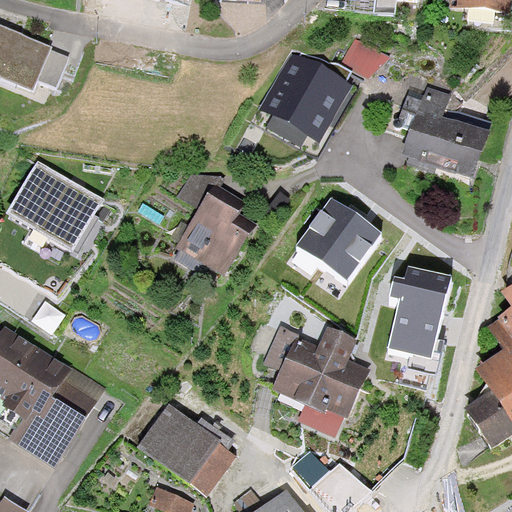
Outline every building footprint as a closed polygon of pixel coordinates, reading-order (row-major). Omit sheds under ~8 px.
[(222,0),(222,7),(272,8),(271,0),(222,0)] [(452,0),(452,4),(509,10),(509,0),(452,0)] [(49,53),(0,32),(0,84),(31,97),(49,53)] [(348,88),(292,57),(263,110),(319,141),(348,88)] [(408,172),(480,196),(497,147),(443,129),(452,103),(430,96),(426,109),(412,105),(402,136),(418,142),(408,172)] [(102,202),(37,165),(8,215),(72,252),(102,202)] [(191,173),(179,197),(199,208),(207,192),(215,197),(221,187),(226,179),(222,175),(191,173)] [(247,202),(221,187),(215,197),(207,192),(199,208),(176,248),(181,251),(176,258),(195,271),(202,261),(224,274),(258,224),(240,212),(247,202)] [(297,248),(323,267),(357,217),(355,215),(331,199),(297,248)] [(323,267),(347,284),(381,235),(361,220),(357,217),(323,267)] [(411,353),(407,369),(437,376),(445,341),(435,339),(451,275),(408,265),(405,278),(396,275),(391,295),(395,296),(402,298),(390,348),(411,353)] [(511,286),(503,293),(511,305),(511,306),(500,315),(501,317),(487,326),(502,348),(475,366),(490,389),(465,406),(492,447),(511,434),(511,286)] [(371,368),(350,359),(358,340),(326,326),(317,346),(302,339),(304,335),(282,325),(264,363),(281,370),(273,387),(306,403),(297,421),(335,438),(344,418),(347,419),(371,368)] [(0,432),(53,466),(106,387),(4,326),(0,332),(0,432)] [(209,496),(238,456),(229,449),(235,441),(201,417),(197,424),(171,405),(141,447),(209,496)] [(354,511),(374,493),(341,463),(331,473),(310,451),(292,468),(311,488),(308,492),(326,511),(354,511)] [(190,511),(194,503),(158,488),(151,506),(165,511),(190,511)] [(27,511),(28,511),(5,496),(0,503),(0,511),(27,511)] [(294,511),(284,497),(263,511),(294,511)]
